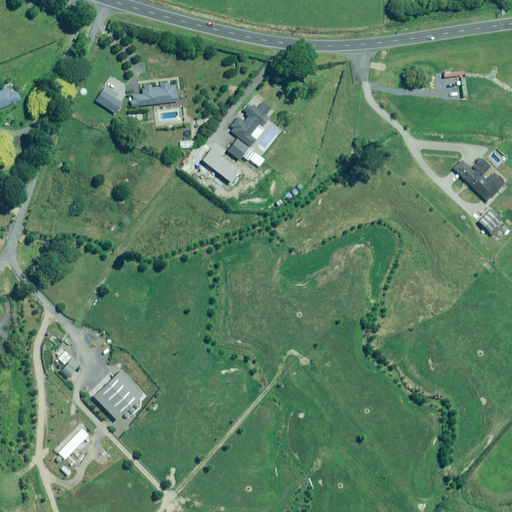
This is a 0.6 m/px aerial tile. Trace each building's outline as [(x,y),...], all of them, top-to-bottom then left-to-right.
[(150,83),(143,84),(143,89),(141,89),(142,94),(131,95),(132,100),(130,101),(130,107),(177,101),(175,85),(168,86),(167,82),(159,83),(160,87),(151,88),(150,83)] [(10,95),(7,88),(0,90),(0,108),(20,100),(17,92),(10,95)] [(270,109),(262,102),(256,110),(249,104),(242,111),(248,116),(243,122),(238,117),(230,127),(232,129),(230,132),(249,147),(255,140),(249,135),(258,124),(258,123),(270,109)] [(248,148),(236,139),(226,151),(238,160),(248,148)] [(238,162),(228,154),(224,159),(234,166),(238,162)] [(489,167),(480,158),(469,169),(460,160),(452,169),(486,202),(503,183),(492,173),(485,181),(480,176),(489,167)] [(95,351),(93,347),(87,352),(89,355),(95,351)] [(79,365),(72,358),(60,371),(67,378),(79,365)] [(81,429),(84,427),(80,423),(54,450),(64,459),(87,435),(81,429)]
